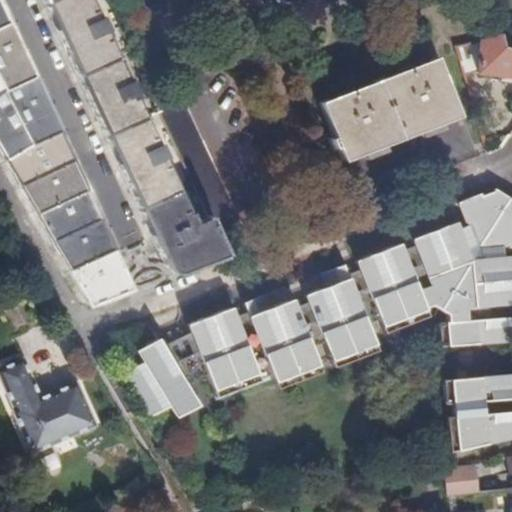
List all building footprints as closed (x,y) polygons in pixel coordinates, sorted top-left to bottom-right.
[(43,0),(45,3),(78,75),(105,135),(139,208),(165,266),(179,272),(223,256),(225,255),(217,238),(207,217),(194,223),(189,212),(186,213),(176,190),(161,157),(163,156),(157,144),(155,144),(143,117),(132,94),(134,93),(128,80),(126,81),(115,58),(103,31),(105,31),(99,17),(97,18),(88,0),(43,0)] [(0,2),(0,26),(9,22),(0,2)] [(9,22),(0,26),(0,82),(5,91),(35,78),(9,22)] [(499,36),(480,41),(477,69),(476,74),(511,77),(511,51),(500,48),(499,36)] [(480,41),(456,47),(463,72),(477,69),(480,41)] [(331,147),(336,146),(341,160),(457,116),(435,57),(319,102),(332,136),(328,138),(331,147)] [(35,78),(5,91),(32,144),(59,132),(35,78)] [(179,85),(151,96),(207,217),(217,238),(243,227),(179,85)] [(5,91),(0,93),(0,150),(5,160),(32,144),(5,91)] [(59,132),(32,144),(5,160),(20,186),(73,161),(59,132)] [(73,161),(20,186),(36,213),(86,190),(73,161)] [(86,190),(36,213),(52,241),(100,220),(86,190)] [(358,261),(386,332),(387,332),(430,316),(427,307),(434,304),(450,314),(451,322),(442,322),(444,346),(511,341),(511,317),(470,320),(469,308),(511,304),(511,256),(507,257),(506,248),(511,247),(511,200),(505,197),(506,194),(499,190),(498,192),(486,197),(484,194),(461,203),(470,226),(462,229),(459,222),(415,239),(433,285),(421,290),(403,244),(358,261)] [(100,220),(52,241),(68,270),(113,249),(100,220)] [(84,296),(99,302),(122,293),(127,279),(113,249),(68,270),(84,296)] [(351,279),(307,296),(331,359),(375,342),(351,279)] [(241,317),(266,309),(262,296),(237,304),(241,317)] [(252,319),(277,382),(321,365),(296,302),(252,319)] [(220,402),(264,385),(235,308),(191,325),(220,402)] [(180,418),(201,405),(161,338),(140,351),(147,362),(127,374),(154,418),(173,406),(180,418)] [(0,385),(10,406),(7,408),(28,451),(93,420),(73,379),(38,394),(18,355),(0,364),(0,385)] [(454,452),(511,438),(511,412),(488,414),(487,402),(511,399),(511,375),(447,380),(449,404),(454,404),(455,416),(450,417),(454,452)] [(474,466),(443,469),(445,496),(448,496),(477,492),(474,466)]
